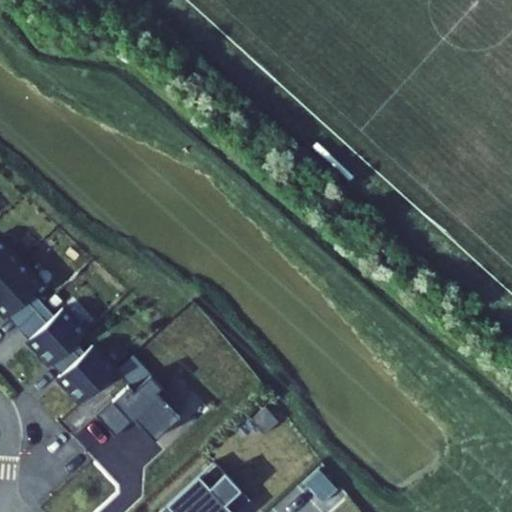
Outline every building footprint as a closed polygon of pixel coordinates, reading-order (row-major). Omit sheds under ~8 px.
[(0,273),(21,254),(0,230),(0,273)] [(21,254),(0,273),(0,300),(9,310),(43,278),(21,254)] [(45,297),(35,286),(9,310),(19,321),(45,297)] [(56,309),(45,297),(19,321),(29,333),(56,309)] [(87,326),(64,301),(56,309),(29,333),(52,358),(76,336),(87,326)] [(85,346),(76,336),(52,358),(61,368),(85,346)] [(59,370),(81,395),(116,364),(94,339),(85,346),(61,368),(59,370)] [(176,394),(152,368),(134,384),(129,379),(97,408),(116,429),(136,411),(156,433),(181,410),(171,399),(176,394)] [(231,511),(249,496),(215,458),(163,506),(168,511),(231,511)] [(320,463),(302,478),(319,500),(337,486),(320,463)]
